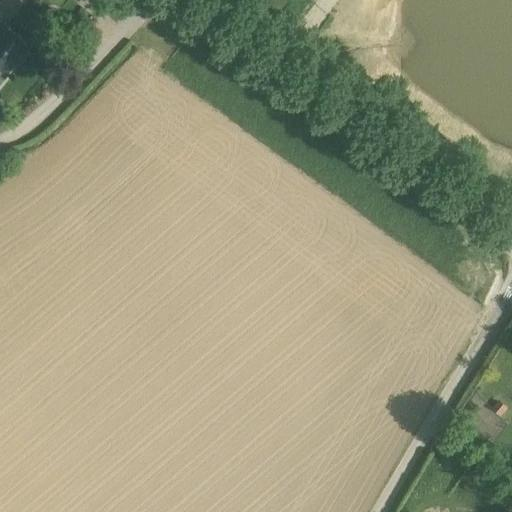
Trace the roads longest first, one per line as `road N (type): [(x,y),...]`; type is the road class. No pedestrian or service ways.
road 1 (unclassified): [(511,233),(187,0)]
road 2 (unclassified): [(511,295),(380,511)]
road 3 (unclassified): [(0,138),(28,122),(154,0)]
